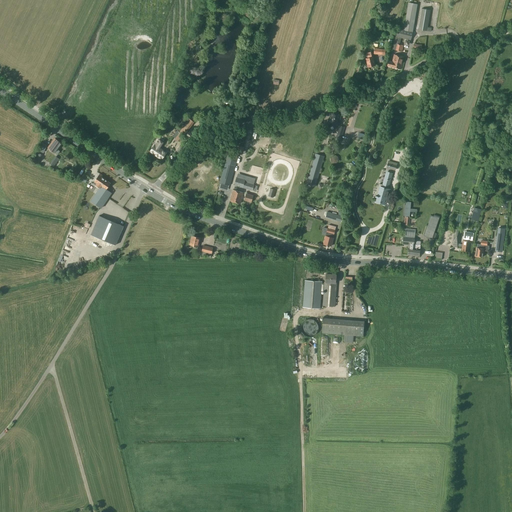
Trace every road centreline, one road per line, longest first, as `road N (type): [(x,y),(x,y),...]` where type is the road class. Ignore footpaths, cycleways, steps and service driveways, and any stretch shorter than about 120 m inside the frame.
road 1 (unclassified): [(152,193),(212,132),(353,96),(511,29)]
road 2 (tertiary): [(511,277),(313,258),(152,193)]
road 3 (tertiary): [(152,193),(0,89)]
road 4 (track): [(300,369),(304,511)]
